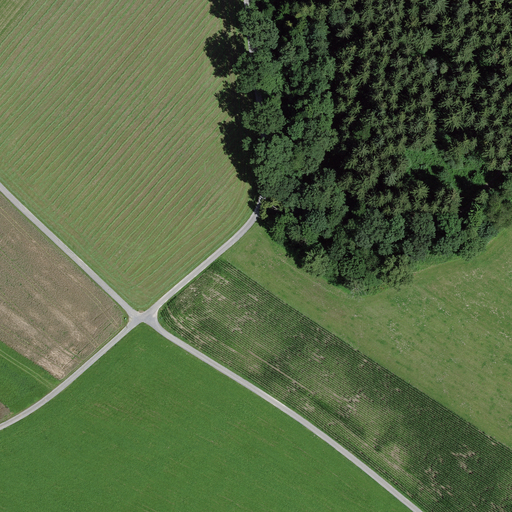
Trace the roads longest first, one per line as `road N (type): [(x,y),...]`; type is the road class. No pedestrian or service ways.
road 1 (track): [(141,319),(334,443),(420,511)]
road 2 (track): [(0,186),(141,319)]
road 3 (track): [(265,193),(251,222),(141,319)]
road 4 (track): [(141,319),(0,427)]
road 5 (track): [(252,46),(265,193)]
